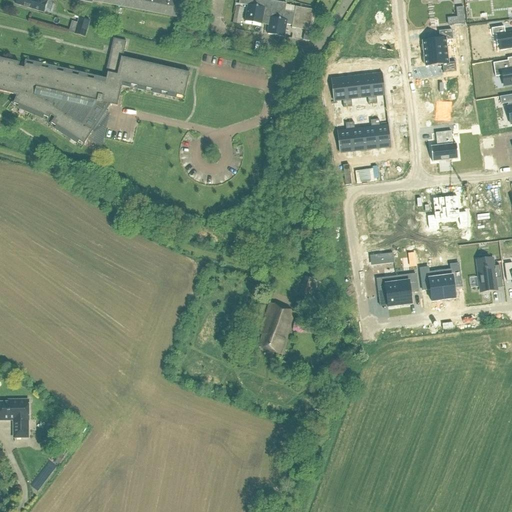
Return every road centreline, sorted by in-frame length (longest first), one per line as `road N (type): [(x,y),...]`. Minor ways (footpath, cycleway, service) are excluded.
road 1 (track): [(262,268),(178,244),(53,170),(0,152)]
road 2 (residential): [(366,325),(346,201),(354,190),(419,184)]
road 3 (residential): [(348,0),(312,48),(213,29),(219,0)]
road 4 (residential): [(398,0),(419,184)]
road 5 (residential): [(366,325),(511,307)]
